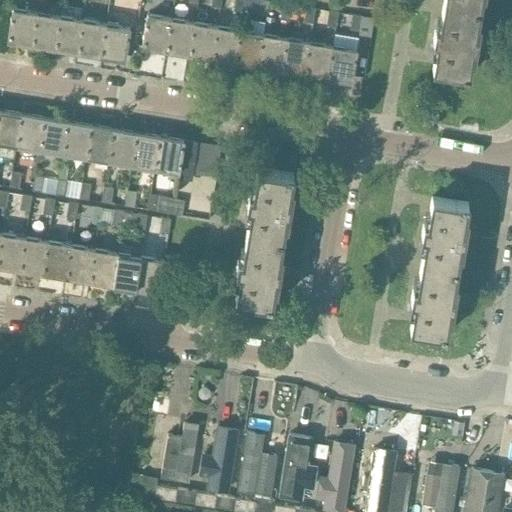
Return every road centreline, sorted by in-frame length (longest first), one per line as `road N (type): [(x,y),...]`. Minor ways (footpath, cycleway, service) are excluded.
road 1 (residential): [(350,135),(0,73)]
road 2 (residential): [(312,365),(0,311)]
road 3 (tertiary): [(312,365),(350,135)]
road 4 (tertiary): [(498,396),(312,365)]
road 5 (tertiary): [(350,135),(511,160)]
